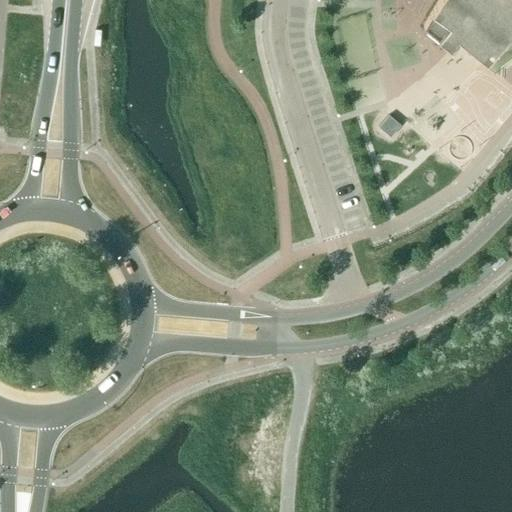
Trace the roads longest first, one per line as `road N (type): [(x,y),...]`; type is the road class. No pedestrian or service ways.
road 1 (tertiary): [(511,203),(415,286),(329,316),(271,318)]
road 2 (tertiary): [(292,350),(413,321),(511,249)]
road 3 (primary): [(79,217),(68,176),(77,0)]
road 4 (primary): [(57,0),(34,176),(15,212)]
road 5 (unclassified): [(292,350),(301,387),(286,511)]
road 6 (tertiary): [(134,356),(177,343),(292,350)]
road 7 (tertiary): [(271,318),(169,308),(141,292)]
